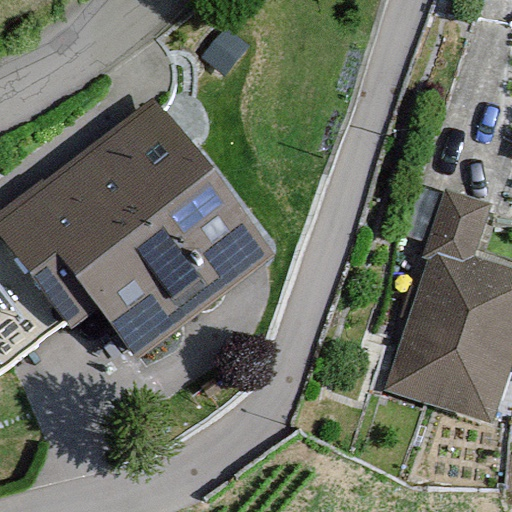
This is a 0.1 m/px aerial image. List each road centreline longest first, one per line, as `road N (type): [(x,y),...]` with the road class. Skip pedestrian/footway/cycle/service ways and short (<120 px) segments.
road 1 (residential): [(69,511),(202,466),(274,401),(403,0)]
road 2 (unclassified): [(0,104),(110,32),(138,0)]
